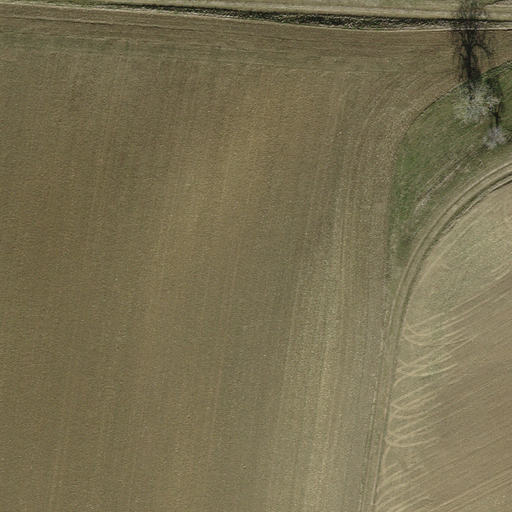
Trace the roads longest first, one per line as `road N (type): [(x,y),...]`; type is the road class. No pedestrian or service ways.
road 1 (track): [(511,168),(451,209),(419,262),(394,325),(370,511)]
road 2 (track): [(140,0),(511,13)]
